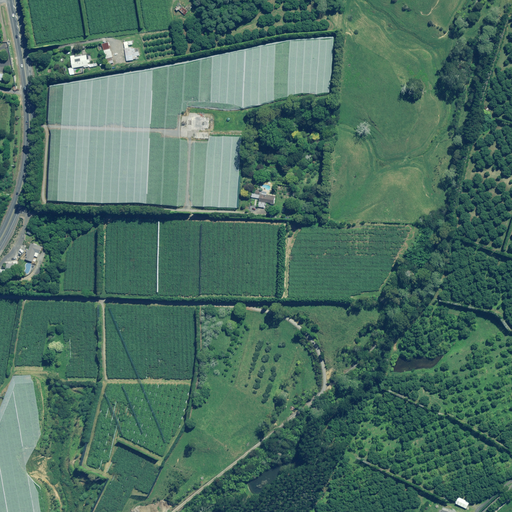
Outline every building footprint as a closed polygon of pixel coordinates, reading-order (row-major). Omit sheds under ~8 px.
[(176,9),(178,11),(179,9),(185,15),(187,12),(182,6),(180,8),(179,7),(176,9)] [(133,56),(136,56),(135,49),(133,50),(133,49),(132,49),(132,47),(129,48),(129,45),(133,45),(132,41),(124,42),(127,61),(134,60),(133,56)] [(114,57),(110,42),(103,44),(107,59),(114,57)] [(74,57),(74,56),(71,56),(73,68),(82,66),(83,69),(83,72),(98,69),(97,63),(89,65),(88,63),(90,62),(89,59),(91,59),(90,54),(74,57)] [(204,117),(205,113),(188,112),(187,130),(194,130),(194,138),(209,139),(210,117),(204,117)] [(263,191),(254,190),(253,194),(253,197),(260,199),(259,207),(265,208),(266,202),(271,203),(271,204),(275,204),(276,196),(267,195),(267,194),(262,193),(263,191)] [(29,250),(27,249),(26,254),(27,254),(25,259),(33,262),(37,253),(40,254),(42,247),(32,243),(29,250)] [(7,393),(9,398),(15,395),(13,390),(7,393)] [(470,502),(460,497),(456,503),(467,509),(470,502)]
